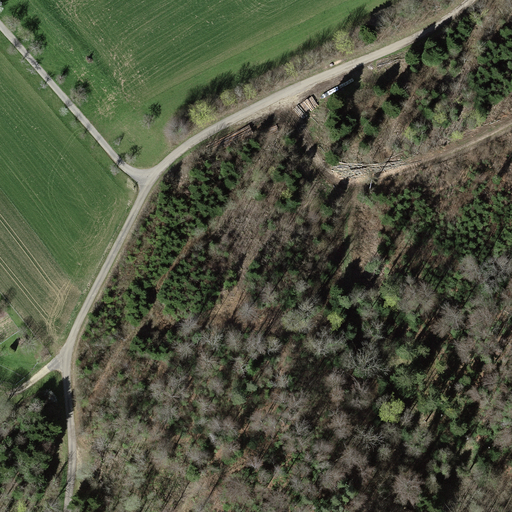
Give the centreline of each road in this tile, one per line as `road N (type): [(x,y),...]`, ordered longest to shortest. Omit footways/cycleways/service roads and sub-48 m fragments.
road 1 (unclassified): [(0,27),(121,165),(148,183),(213,128),(377,63),(467,0)]
road 2 (track): [(66,511),(72,338),(148,183)]
road 3 (track): [(511,144),(399,183),(339,189),(313,169),(287,93)]
